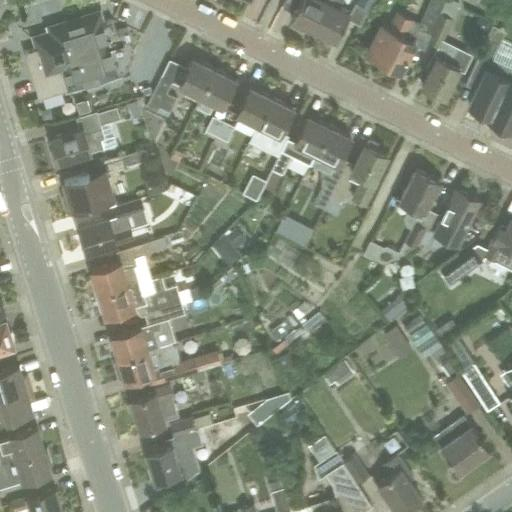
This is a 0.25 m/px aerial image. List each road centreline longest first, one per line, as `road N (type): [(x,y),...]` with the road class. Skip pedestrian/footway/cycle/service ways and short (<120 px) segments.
road 1 (residential): [(511,175),(158,0)]
road 2 (tertiary): [(112,511),(0,137)]
